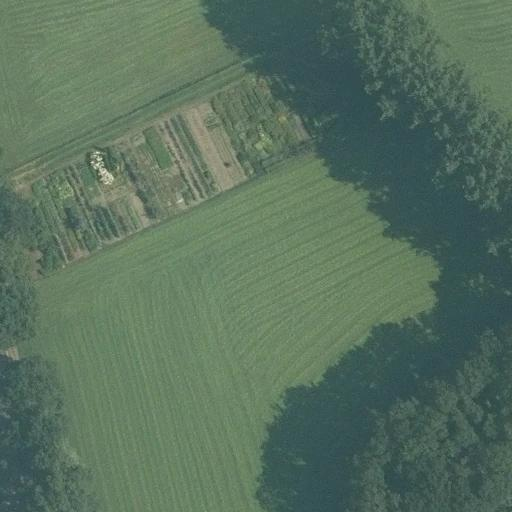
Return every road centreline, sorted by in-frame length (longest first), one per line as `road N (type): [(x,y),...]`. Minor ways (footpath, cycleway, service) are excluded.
road 1 (track): [(0,185),(351,15),(511,201)]
road 2 (tertiary): [(35,511),(0,378)]
